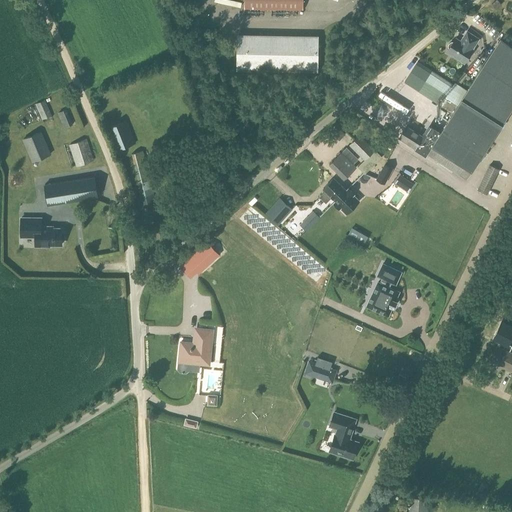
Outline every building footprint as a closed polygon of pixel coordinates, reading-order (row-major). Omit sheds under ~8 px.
[(244,0),(244,10),(303,11),(303,0),(244,0)] [(482,25),(493,31),(495,26),(484,21),(482,25)] [(448,50),(446,54),(464,65),(472,52),(471,51),(478,41),(466,34),(462,40),(463,41),(461,44),(455,40),(453,44),(450,44),(448,46),(448,48),(448,50)] [(238,35),(237,70),(318,72),(318,36),(238,35)] [(434,70),(427,82),(448,95),(446,99),(458,107),(443,129),(484,155),(511,110),(511,44),(502,37),(469,90),(457,82),(456,84),(434,70)] [(458,77),(464,68),(459,65),(454,74),(458,77)] [(45,100),(35,104),(43,123),(53,119),(45,100)] [(67,110),(58,113),(64,128),(73,125),(67,110)] [(249,118),(236,118),(236,126),(249,126),(249,118)] [(126,120),(107,128),(116,152),(136,144),(126,120)] [(408,126),(401,137),(417,147),(416,148),(427,155),(428,153),(469,179),(484,155),(443,129),(433,122),(424,136),(408,126)] [(43,131),(22,139),(32,163),(52,155),(43,131)] [(382,158),(360,135),(350,145),(359,154),(365,160),(358,167),(365,174),(382,158)] [(87,139),(69,145),(76,167),(94,162),(87,139)] [(349,145),(330,165),(344,179),(357,167),(354,164),(361,157),(349,145)] [(143,151),(131,154),(144,205),(156,202),(143,151)] [(385,163),(377,179),(385,184),(394,168),(385,163)] [(491,165),(480,189),(489,193),(500,169),(491,165)] [(400,175),(395,183),(409,191),(414,184),(400,175)] [(48,205),(98,197),(95,177),(45,185),(48,205)] [(326,190),(320,197),(326,203),(333,197),(335,199),(345,189),(334,178),(324,188),(326,190)] [(345,189),(335,199),(348,212),(358,202),(361,204),(365,200),(353,187),(348,192),(345,189)] [(280,199),(275,204),(280,209),(275,215),(281,220),(292,208),(286,203),(280,199)] [(314,211),(306,219),(313,225),(320,217),(314,211)] [(50,245),(61,245),(61,242),(64,240),(64,234),(62,232),(62,228),(49,228),(49,227),(41,226),(41,218),(21,218),(21,237),(36,237),(36,246),(50,246),(50,245)] [(160,218),(150,220),(151,228),(162,226),(160,218)] [(352,228),(348,236),(363,245),(368,237),(352,228)] [(196,247),(178,264),(191,278),(197,272),(199,274),(211,262),(196,247)] [(396,302),(400,294),(389,289),(392,284),(397,286),(402,274),(384,266),(379,278),(386,281),(383,286),(379,284),(369,308),(389,317),(393,308),(395,309),(397,303),(396,302)] [(511,324),(502,320),(493,337),(501,341),(508,345),(511,337),(511,324)] [(179,362),(178,369),(181,372),(187,373),(190,370),(191,364),(211,366),(215,328),(195,326),(193,341),(181,340),(178,362),(179,362)] [(371,348),(380,352),(389,332),(379,327),(374,339),(363,333),(359,340),(371,346),(371,348)] [(501,341),(492,359),(511,368),(511,352),(506,349),(508,345),(501,341)] [(305,372),(327,380),(331,368),(309,360),(305,372)] [(205,396),(205,403),(208,403),(208,405),(218,405),(218,395),(208,394),(208,396),(205,396)] [(334,412),(329,426),(337,428),(335,434),(332,443),(335,444),(333,452),(352,459),(358,441),(347,438),(349,432),(351,433),(356,419),(334,412)] [(186,418),(184,425),(200,429),(202,422),(186,418)] [(410,498),(408,511),(428,511),(429,498),(410,498)]
